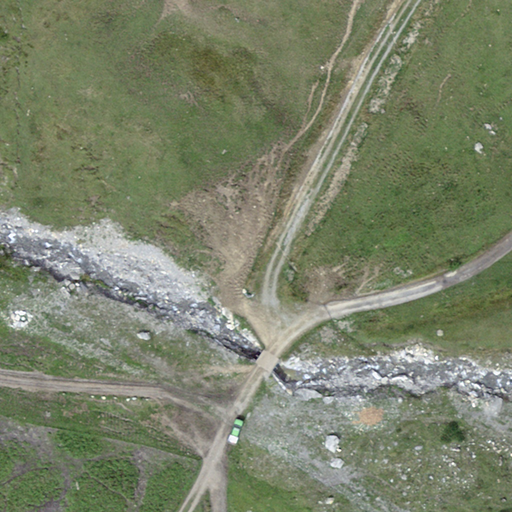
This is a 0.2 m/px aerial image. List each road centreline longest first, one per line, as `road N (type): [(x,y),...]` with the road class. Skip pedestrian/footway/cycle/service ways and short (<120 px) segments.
road 1 (track): [(220,511),(213,461),(271,354),(301,328),(409,295),(481,263),(511,237)]
road 2 (track): [(301,328),(273,312),(269,275),(412,0)]
